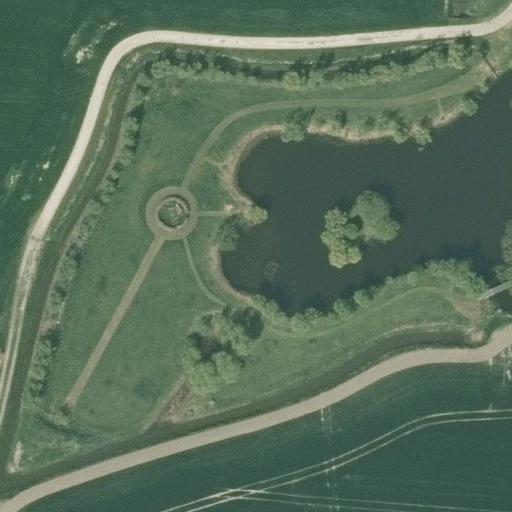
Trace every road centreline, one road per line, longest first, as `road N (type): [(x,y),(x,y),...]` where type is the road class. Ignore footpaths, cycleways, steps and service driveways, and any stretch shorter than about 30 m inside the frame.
road 1 (unclassified): [(511,11),(477,31),(333,44),(143,38),(114,60),(41,244)]
road 2 (track): [(0,398),(41,244)]
